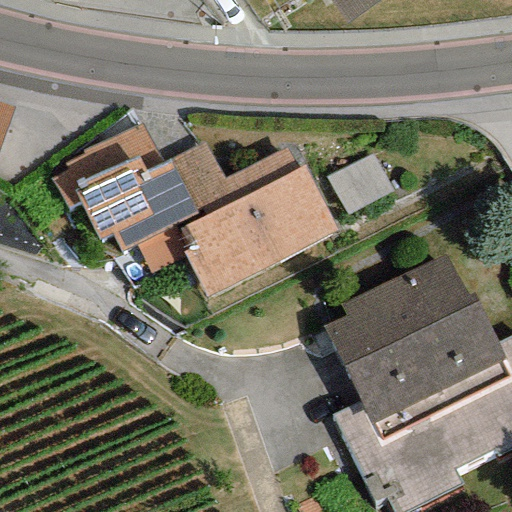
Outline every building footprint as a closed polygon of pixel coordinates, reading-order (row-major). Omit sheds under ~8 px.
[(328,0),(345,23),(376,0),(328,0)] [(0,143),(13,107),(0,102),(0,143)] [(198,221),(168,161),(161,165),(140,123),(81,153),(82,154),(64,163),(67,169),(49,178),(65,209),(78,202),(96,240),(109,233),(119,252),(134,245),(150,276),(184,259),(181,253),(188,250),(179,230),(198,221)] [(336,234),(302,166),(297,169),(286,148),(221,180),(202,143),(168,161),(198,221),(179,230),(188,250),(181,253),(184,259),(204,299),(336,234)] [(511,335),(496,343),(472,292),(466,295),(446,253),(337,305),(343,317),(323,326),(359,401),(330,415),(372,503),(384,497),(391,511),(404,511),(460,485),(452,469),(494,448),(496,452),(511,444),(511,335)]
